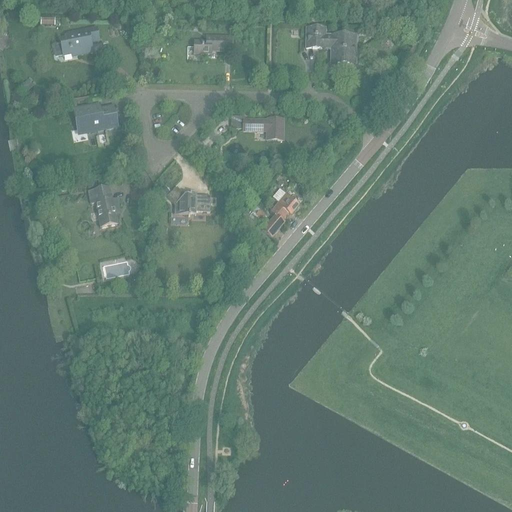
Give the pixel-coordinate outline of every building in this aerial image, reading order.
[(90,45),(99,43),(96,29),(66,35),(68,43),(60,45),(62,57),(80,54),(80,56),(92,54),(90,45)] [(355,66),(356,38),(325,37),(326,31),(306,30),(306,49),(331,50),(330,65),(355,66)] [(231,53),(231,48),(231,40),(206,39),(206,44),(194,44),(193,55),(210,56),(210,52),(231,53)] [(86,133),(115,127),(112,110),(93,113),(92,109),(75,112),(78,130),(85,128),(86,133)] [(267,122),(267,123),(244,122),(244,119),(232,119),(231,130),(243,131),(243,133),(267,133),(267,142),(282,142),(283,122),(267,122)] [(232,174),(224,168),(221,171),(228,178),(232,174)] [(184,196),(176,188),(166,198),(174,206),(174,216),(189,217),(189,216),(195,216),(195,213),(210,213),(210,197),(196,197),(196,194),(190,194),(190,196),(184,196)] [(114,211),(119,210),(117,200),(112,201),(109,189),(88,193),(91,206),(96,205),(101,230),(117,227),(114,211)] [(291,217),(299,207),(285,195),(270,213),(275,217),(262,232),(271,239),(284,224),(282,222),(288,215),(291,217)] [(261,221),(266,216),(259,211),(255,216),(261,221)]
